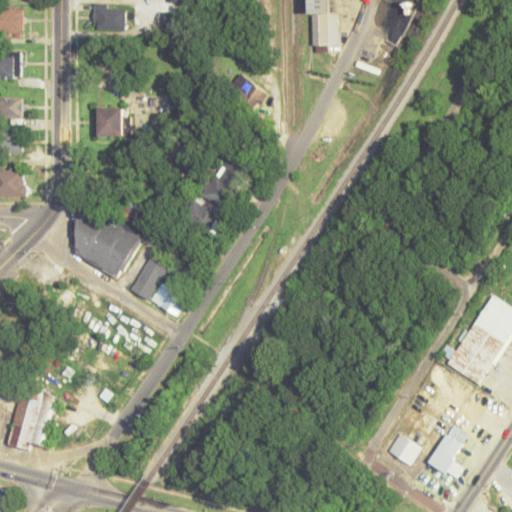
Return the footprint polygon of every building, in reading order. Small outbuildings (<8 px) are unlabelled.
[(312,0),(313,52),(329,51),(329,45),(339,45),(337,0),(312,0)] [(94,30),(127,30),(127,5),(94,5),(94,30)] [(0,8),(0,33),(23,33),(23,9),(0,8)] [(0,77),(22,77),(22,53),(0,52),(0,77)] [(268,95),(243,73),(229,88),(255,111),(268,95)] [(0,97),(0,118),(24,118),(24,97),(0,97)] [(127,135),(127,107),(100,107),(101,135),(127,135)] [(0,153),(23,153),(23,133),(0,133),(0,153)] [(228,208),(253,163),(228,149),(204,194),(228,208)] [(0,194),(26,195),(26,171),(0,171),(0,194)] [(224,221),(200,198),(184,215),(208,237),(224,221)] [(75,253),(120,279),(145,235),(146,230),(131,221),(127,221),(114,213),(81,210),(79,213),(75,253)] [(133,293),(179,315),(197,277),(152,255),(133,293)] [(485,384),(511,338),(511,305),(492,294),(459,351),(448,345),(441,357),(485,384)] [(9,447),(31,452),(33,443),(48,447),(61,393),(24,384),(9,447)] [(467,466),(456,459),(471,435),(454,424),(430,461),(458,479),(467,466)] [(389,450),(411,464),(423,446),(401,432),(389,450)]
